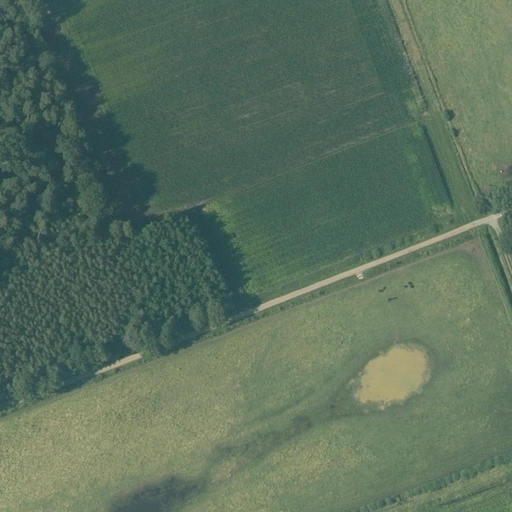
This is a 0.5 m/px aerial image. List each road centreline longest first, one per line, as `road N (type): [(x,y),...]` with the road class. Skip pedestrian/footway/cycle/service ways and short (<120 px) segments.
road 1 (track): [(0,406),(494,214)]
road 2 (track): [(389,511),(511,467)]
